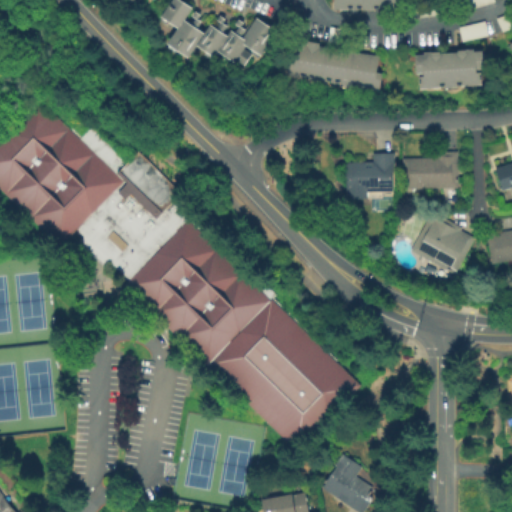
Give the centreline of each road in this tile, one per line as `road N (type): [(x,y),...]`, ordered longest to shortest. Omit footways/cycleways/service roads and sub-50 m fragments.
road 1 (secondary): [(64,0),(338,271)]
road 2 (residential): [(235,170),(272,135),(309,121),(511,111)]
road 3 (tertiary): [(442,323),(436,511)]
